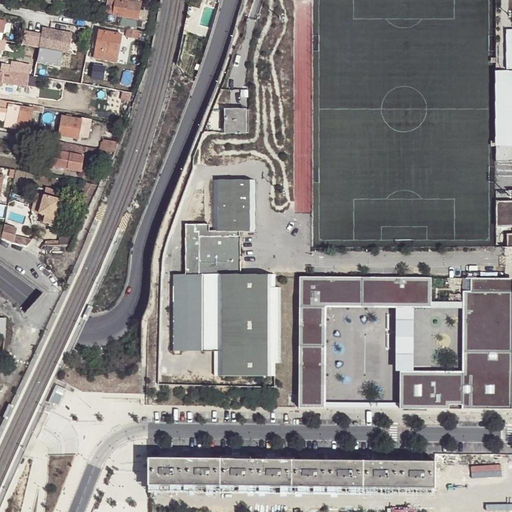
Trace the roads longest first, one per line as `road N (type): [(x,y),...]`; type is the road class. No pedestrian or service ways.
road 1 (residential): [(0,275),(82,331),(124,315),(231,0)]
road 2 (residential): [(118,435),(511,434)]
